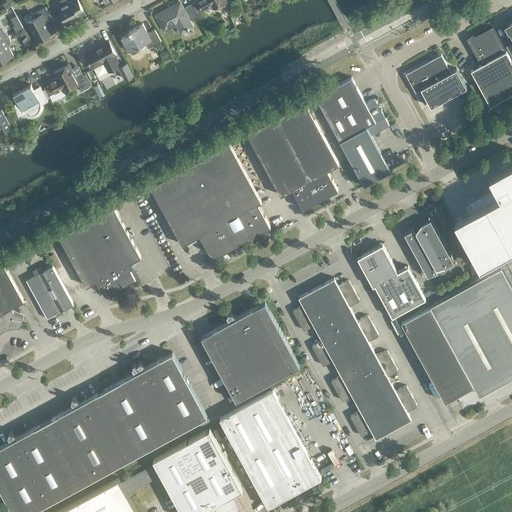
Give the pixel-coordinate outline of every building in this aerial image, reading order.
[(66,22),(67,25),(80,18),(77,14),(78,12),(83,9),(77,0),(73,0),(68,3),(66,0),(61,0),(60,1),(59,3),(61,7),(58,8),(62,15),(60,16),(64,24),(66,22)] [(196,0),(202,11),(212,5),(213,8),(217,7),(218,9),(225,6),(223,3),(227,1),(225,0),(196,0)] [(188,17),(180,3),(173,6),(174,7),(170,9),(169,8),(156,15),(164,30),(176,23),(181,32),(186,29),(187,30),(188,29),(188,28),(192,26),(187,18),(188,17)] [(198,16),(191,4),(185,7),(192,19),(198,16)] [(54,23),(46,7),(33,14),(35,18),(26,22),(37,41),(53,33),(49,26),(54,23)] [(20,22),(13,26),(16,31),(23,28),(20,22)] [(148,33),(142,23),(129,30),(130,32),(121,37),(128,51),(129,50),(131,53),(133,53),(139,51),(139,48),(138,46),(145,42),(148,48),(161,41),(155,29),(148,33)] [(511,92),(511,61),(493,26),(467,40),(481,64),(471,70),(490,105),(511,92)] [(0,39),(9,35),(8,34),(7,33),(6,32),(4,31),(3,30),(1,30),(0,29),(0,39)] [(9,36),(9,35),(0,39),(0,61),(12,55),(8,47),(9,46),(9,45),(9,44),(10,43),(10,42),(10,41),(10,40),(10,38),(9,37),(9,36)] [(97,49),(97,48),(85,55),(92,68),(104,62),(109,71),(119,65),(114,56),(116,55),(109,41),(100,46),(101,47),(97,49)] [(441,54),(406,73),(416,91),(421,88),(431,106),(466,87),(456,68),(451,71),(441,54)] [(82,74),(76,77),(76,78),(68,64),(53,72),(56,77),(48,82),(49,84),(52,89),(54,93),(62,89),(64,92),(77,84),(81,91),(89,86),(82,74)] [(126,79),(133,75),(127,64),(120,68),(126,79)] [(366,103),(351,77),(316,96),(340,141),(366,126),(371,135),(389,125),(381,110),(382,110),(381,109),(379,110),(377,107),(379,105),(379,104),(378,105),(375,98),(366,103)] [(24,113),(25,113),(28,114),(30,115),(33,114),(35,113),(37,112),(39,110),(40,108),(40,105),(41,105),(48,101),(41,88),(39,86),(34,89),(31,84),(13,94),(16,99),(15,100),(15,101),(15,102),(15,104),(15,106),(15,107),(15,108),(15,110),(16,111),(16,112),(19,117),(19,116),(18,114),(23,112),(24,113)] [(339,163),(305,101),(274,118),(319,200),(338,189),(327,170),(339,163)] [(0,133),(11,127),(1,110),(1,109),(0,109),(0,133)] [(319,200),(274,118),(247,133),(281,195),(292,189),(303,208),(319,200)] [(366,126),(340,141),(364,185),(391,170),(371,135),(366,126)] [(261,201),(229,142),(150,186),(182,244),(200,235),(207,249),(208,250),(209,251),(210,252),(211,253),(212,254),(213,254),(214,254),(215,254),(217,254),(218,254),(219,254),(221,253),(235,246),(234,244),(241,242),(270,226),(258,203),(261,201)] [(500,195),(454,220),(480,266),(511,248),(511,161),(489,175),(500,195)] [(141,256),(113,206),(88,220),(123,285),(136,278),(133,273),(136,271),(131,262),(141,256)] [(428,276),(454,262),(430,219),(404,233),(428,276)] [(123,285),(88,220),(59,235),(87,286),(96,280),(101,290),(105,288),(108,293),(123,285)] [(357,257),(373,285),(373,286),(375,284),(379,292),(392,316),(425,298),(423,294),(408,265),(395,272),(394,269),(396,268),(383,244),(385,243),(384,242),(373,248),(375,250),(372,252),(370,250),(357,257)] [(5,265),(0,267),(0,333),(1,332),(3,331),(5,330),(7,329),(8,329),(11,328),(13,328),(16,328),(18,328),(20,328),(20,327),(23,316),(13,313),(10,308),(24,300),(5,265)] [(47,318),(73,304),(52,265),(26,280),(47,318)] [(511,376),(511,286),(501,266),(401,321),(445,401),(474,385),(479,395),(511,376)] [(334,277),(316,287),(298,297),(302,304),(292,310),(304,331),(314,325),(322,339),(311,345),(323,366),(333,360),(341,374),(331,380),(342,401),(352,395),(360,409),(350,415),(361,436),(371,431),(375,438),(393,428),(411,418),(407,411),(417,405),(406,384),(396,390),(388,376),(398,370),(387,349),(377,355),(369,341),(379,335),(368,314),(357,320),(354,313),(350,306),(360,300),(348,279),(338,285),(334,277)] [(300,365),(265,301),(253,308),(236,317),(232,311),(227,314),(230,320),(213,330),(201,336),(236,400),(300,365)] [(142,360),(138,363),(132,366),(136,372),(80,402),(76,396),(71,399),(75,405),(17,437),(13,431),(8,433),(11,440),(0,445),(0,488),(13,511),(30,511),(207,416),(172,352),(161,358),(145,367),(142,360)] [(321,477),(273,389),(220,418),(268,506),(321,477)] [(153,459),(156,463),(121,482),(127,492),(161,474),(182,511),(237,511),(242,509),(234,493),(242,488),(209,428),(153,459)] [(137,511),(127,492),(121,482),(119,478),(55,511),(137,511)]
